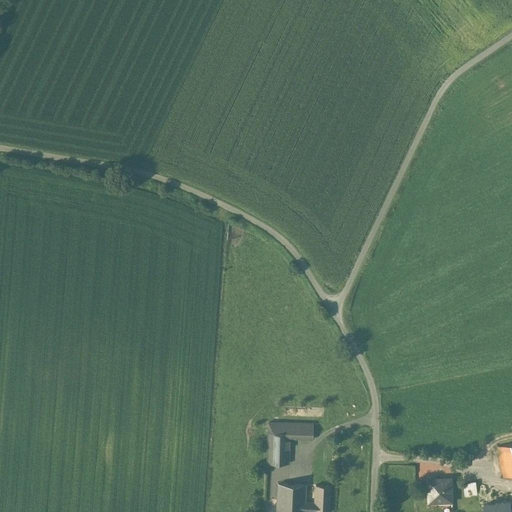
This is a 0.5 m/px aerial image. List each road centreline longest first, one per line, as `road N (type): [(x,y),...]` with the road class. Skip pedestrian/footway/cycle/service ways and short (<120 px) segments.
road 1 (unclassified): [(332,314),(288,243),(213,202),(145,174),(0,148)]
road 2 (unclassified): [(332,314),(448,80),(511,35)]
road 3 (unclassified): [(372,511),(378,393),(332,314)]
